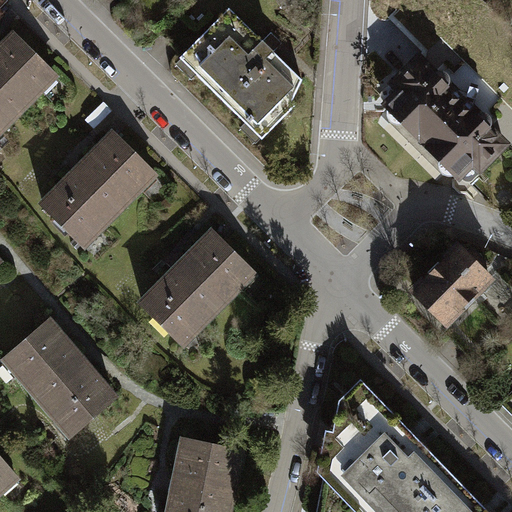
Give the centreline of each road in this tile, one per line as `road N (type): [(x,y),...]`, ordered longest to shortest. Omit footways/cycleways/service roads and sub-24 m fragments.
road 1 (residential): [(281,225),(56,0)]
road 2 (residential): [(281,225),(336,163),(348,0)]
road 3 (residential): [(511,457),(339,283)]
road 4 (residential): [(339,283),(311,343),(274,511)]
road 5 (residential): [(339,283),(422,204),(511,232)]
